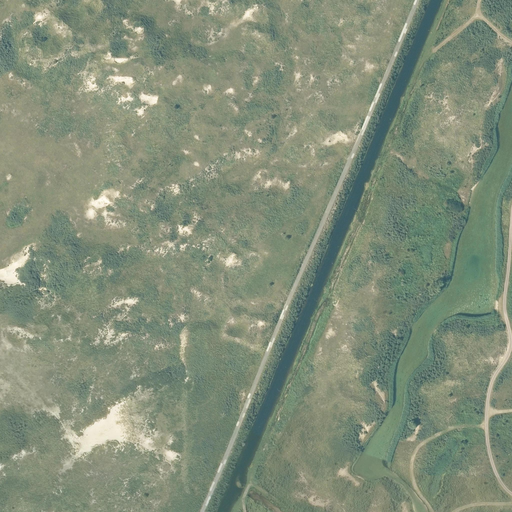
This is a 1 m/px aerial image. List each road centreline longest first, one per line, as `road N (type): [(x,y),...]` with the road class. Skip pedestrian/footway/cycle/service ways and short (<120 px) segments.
road 1 (track): [(201,511),(417,0)]
road 2 (track): [(425,56),(264,439),(244,511)]
road 3 (track): [(511,229),(505,304),(511,345),(488,413),(491,460),(511,493)]
